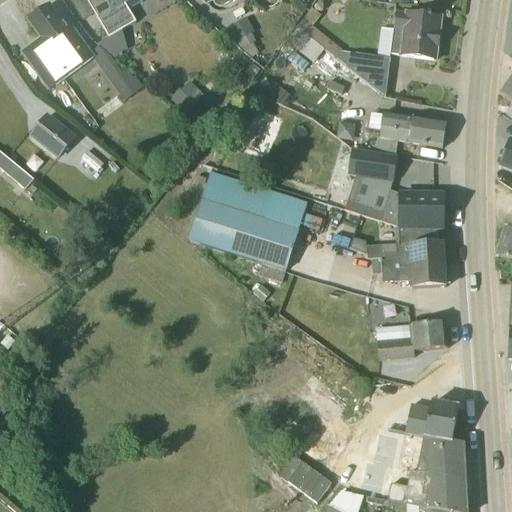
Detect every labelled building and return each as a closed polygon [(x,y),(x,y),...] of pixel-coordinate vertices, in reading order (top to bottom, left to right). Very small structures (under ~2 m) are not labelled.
[(82,0),(108,43),(97,48),(113,62),(127,55),(121,35),(135,26),(128,14),(143,6),(139,0),(82,0)] [(199,0),(205,9),(222,0),(199,0)] [(63,23),(60,25),(48,9),(27,25),(40,44),(21,58),(48,96),(93,64),(63,23)] [(389,64),(341,55),(310,31),(319,20),(310,13),(296,31),(324,53),(383,99),(389,64)] [(434,63),(439,20),(395,15),(392,35),(379,33),(377,57),(434,63)] [(253,36),(245,22),(227,31),(230,37),(226,39),(250,61),(257,57),(252,47),(255,45),(251,38),(253,36)] [(324,53),(296,31),(289,39),(296,45),(292,51),(313,67),(324,53)] [(97,51),(89,56),(111,87),(111,88),(124,105),(140,93),(126,74),(121,77),(109,60),(97,51)] [(511,79),(500,98),(511,106),(504,118),(511,123),(511,79)] [(205,98),(190,83),(169,104),(184,118),(205,98)] [(278,90),(270,101),(281,109),(289,98),(278,90)] [(370,117),(367,132),(379,134),(378,142),(376,141),(375,146),(370,145),(369,148),(395,160),(396,146),(408,148),(408,147),(441,152),(445,127),(412,122),(382,116),(382,119),(370,117)] [(76,141),(47,118),(29,141),(57,164),(76,141)] [(338,126),(335,142),(352,145),(354,128),(338,126)] [(511,147),(508,146),(499,169),(511,174),(511,147)] [(384,212),(389,195),(400,163),(377,157),(351,151),(346,180),(354,182),(343,214),(393,231),(397,233),(442,233),(442,199),(399,198),(398,218),(384,212)] [(0,172),(28,190),(36,179),(0,155),(0,172)] [(177,172),(167,164),(150,186),(159,194),(177,172)] [(261,268),(285,276),(307,207),(209,176),(188,245),(261,268)] [(398,218),(399,198),(389,195),(384,212),(398,218)] [(397,233),(393,231),(394,249),(365,251),(366,263),(370,263),(380,263),(380,272),(444,269),(442,233),(397,233)] [(511,236),(504,234),(496,262),(511,266),(511,236)] [(380,263),(370,263),(371,278),(381,278),(381,286),(410,285),(410,293),(445,291),(444,269),(380,272),(380,263)] [(285,276),(261,268),(257,280),(281,288),(285,276)] [(163,326),(191,348),(203,334),(175,311),(163,326)] [(444,327),(375,333),(378,365),(412,362),(412,356),(447,353),(444,327)] [(286,403),(276,413),(307,444),(317,434),(286,403)] [(452,446),(459,410),(432,404),(432,405),(429,405),(428,411),(410,408),(404,436),(452,446)] [(424,511),(464,511),(461,448),(452,446),(404,436),(388,433),(379,469),(358,465),(352,498),(362,500),(365,501),(424,511)] [(324,511),(323,511),(358,511),(362,500),(352,498),(340,496),(327,511),(324,511)] [(424,511),(365,501),(364,505),(385,510),(384,511),(424,511)]
